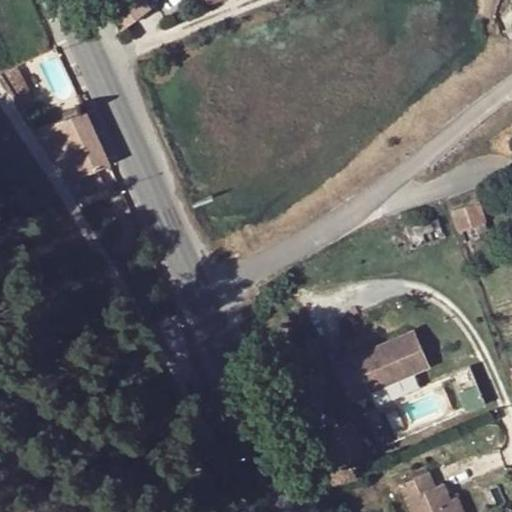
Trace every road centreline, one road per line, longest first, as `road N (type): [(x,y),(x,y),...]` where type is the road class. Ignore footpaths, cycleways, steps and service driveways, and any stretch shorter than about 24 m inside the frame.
road 1 (residential): [(251,511),(0,93)]
road 2 (unclassified): [(209,286),(344,221),(511,89)]
road 3 (primary): [(83,0),(209,286)]
road 4 (primary): [(209,286),(299,511)]
road 5 (unknown): [(108,55),(263,0)]
